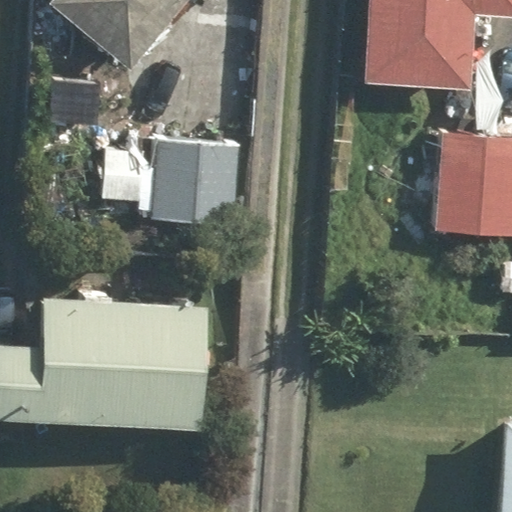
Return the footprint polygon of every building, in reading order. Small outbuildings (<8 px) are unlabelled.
[(48,0),(122,62),(174,0),(48,0)] [(511,0),(361,0),(356,76),(463,83),(468,10),(511,13),(511,0)] [(511,126),(436,121),(428,225),(511,231),(511,126)] [(239,140),(152,136),(149,218),(236,221),(239,140)] [(202,301),(36,288),(33,337),(0,334),(0,410),(193,425),(202,301)] [(511,511),(511,414),(501,414),(493,511),(511,511)]
